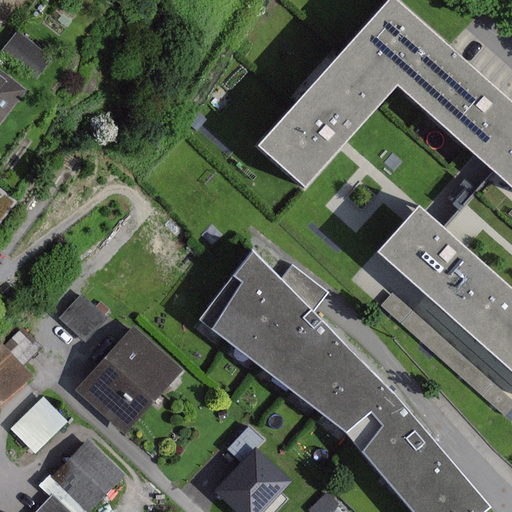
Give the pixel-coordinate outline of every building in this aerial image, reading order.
[(511,181),(511,93),(407,0),(393,0),(264,144),(311,186),(403,84),(487,158),(511,181)] [(55,56),(21,30),(7,49),(40,75),(55,56)] [(0,120),(1,121),(27,87),(0,66),(0,120)] [(511,281),(429,206),(386,250),(511,365),(511,281)] [(331,289),(295,263),(285,277),(257,249),(206,319),(352,431),(398,391),(317,309),(331,289)] [(511,393),(399,292),(387,305),(508,413),(511,407),(511,393)] [(110,315),(85,293),(64,317),(89,339),(110,315)] [(139,331),(85,391),(129,429),(182,369),(139,331)] [(0,399),(26,377),(0,346),(0,399)] [(485,511),(493,506),(398,391),(352,431),(419,511),(485,511)] [(69,419),(45,397),(19,424),(43,446),(69,419)] [(87,511),(124,474),(89,440),(47,485),(62,499),(48,511),(87,511)]
